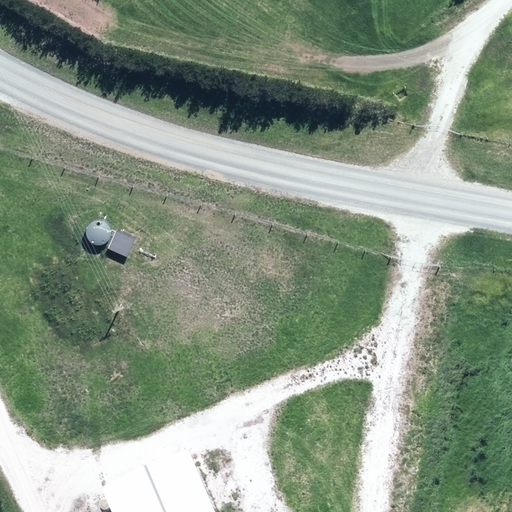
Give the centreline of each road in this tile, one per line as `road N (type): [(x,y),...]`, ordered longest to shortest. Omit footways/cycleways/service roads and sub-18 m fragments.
road 1 (unclassified): [(0,76),(136,135),(511,220)]
road 2 (track): [(358,187),(321,304),(254,409),(88,465),(13,461),(0,437)]
road 3 (track): [(435,205),(386,511)]
